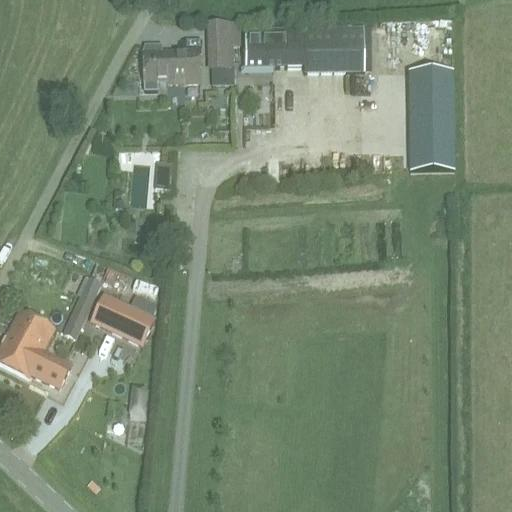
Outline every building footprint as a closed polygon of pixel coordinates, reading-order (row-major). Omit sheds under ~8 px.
[(206,26),(207,74),(210,74),(210,90),(232,89),(232,73),(234,73),(233,48),(238,48),(238,27),(232,27),(232,26),(206,26)] [(362,77),(362,31),(244,31),(244,73),(303,72),(303,77),(362,77)] [(185,52),(185,57),(161,57),(161,50),(144,50),(145,58),(143,58),(144,87),(185,87),(185,88),(200,88),(199,51),(185,52)] [(452,95),(408,96),(409,176),(453,175),(452,95)] [(172,169),(157,168),(155,195),(171,195),(172,169)] [(74,344),(100,288),(87,282),(61,338),(74,344)] [(141,350),(154,322),(102,298),(89,326),(141,350)] [(18,316),(7,338),(43,357),(54,335),(18,316)] [(69,370),(43,357),(7,338),(4,344),(0,351),(0,369),(28,384),(30,381),(56,395),(69,370)] [(144,422),(148,393),(132,391),(128,420),(144,422)]
